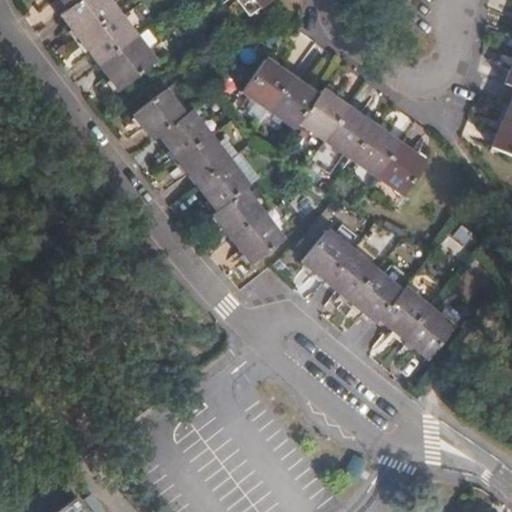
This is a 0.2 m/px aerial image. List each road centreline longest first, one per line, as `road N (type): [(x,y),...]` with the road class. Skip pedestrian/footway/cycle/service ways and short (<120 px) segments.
road 1 (residential): [(0,19),(245,327)]
road 2 (residential): [(461,0),(449,84),(404,95),(323,31),(315,4)]
road 3 (residential): [(419,440),(420,413),(286,313),(245,327)]
road 4 (residential): [(245,327),(281,372),(349,427),(393,455),(419,440)]
